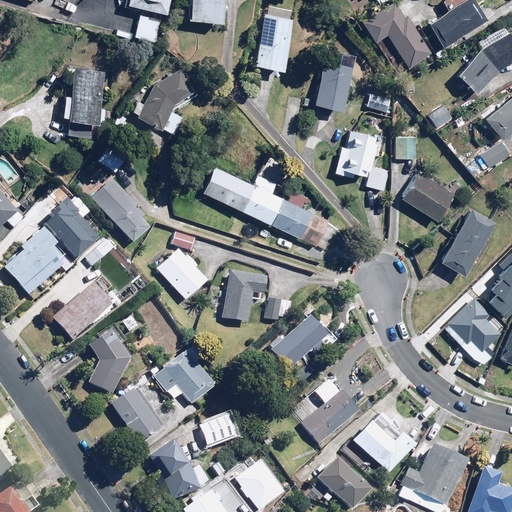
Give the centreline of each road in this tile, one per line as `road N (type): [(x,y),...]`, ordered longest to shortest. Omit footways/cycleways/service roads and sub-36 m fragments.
road 1 (residential): [(511,420),(429,383),(397,346),(378,280)]
road 2 (residential): [(0,360),(110,511)]
